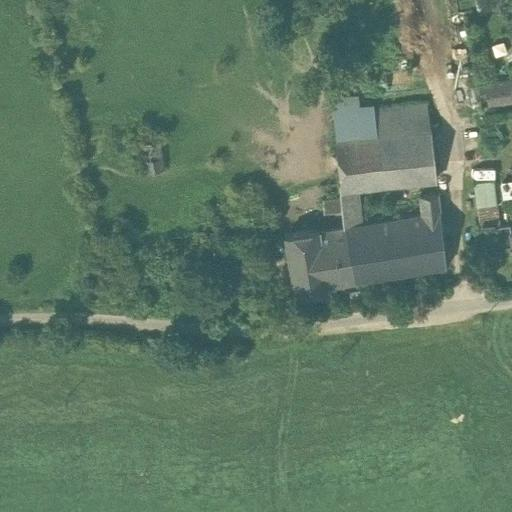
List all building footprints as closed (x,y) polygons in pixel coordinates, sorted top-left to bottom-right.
[(511,0),(489,0),(497,14),(511,6),(511,0)] [(511,77),(489,81),(492,103),(511,100),(511,77)] [(338,89),(341,132),(360,130),(358,106),(357,88),(338,89)] [(358,106),(360,130),(403,128),(429,126),(428,101),(358,106)] [(403,128),(406,180),(433,179),(429,126),(403,128)] [(356,183),(406,180),(403,128),(360,130),(341,132),(344,184),(356,183)] [(157,136),(138,140),(143,168),(162,164),(157,136)] [(511,177),(503,178),(504,191),(511,190),(511,177)] [(473,182),(476,201),(497,198),(495,180),(473,182)] [(341,194),(342,209),(343,220),(360,218),(356,183),(344,184),(339,185),(341,194)] [(438,188),(417,190),(420,212),(440,209),(438,188)] [(342,209),(341,194),(324,196),(326,210),(342,209)] [(503,200),(476,203),(479,227),(507,223),(503,200)] [(420,212),(409,213),(416,269),(446,265),(440,209),(420,212)] [(409,213),(394,215),(400,270),(416,269),(409,213)] [(318,223),(324,279),(400,270),(394,215),(360,218),(343,220),(318,223)] [(324,279),(318,223),(317,220),(284,224),(291,288),(325,284),(324,279)]
